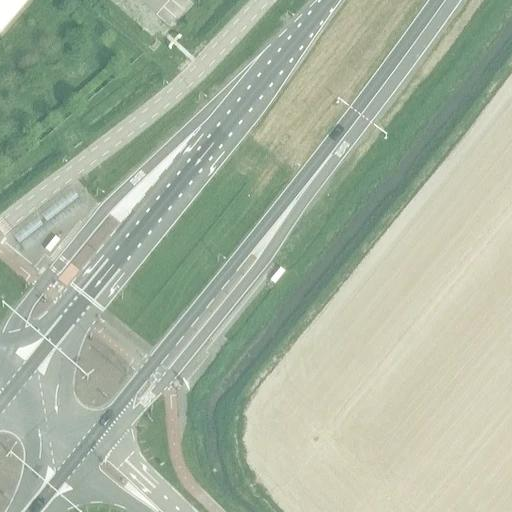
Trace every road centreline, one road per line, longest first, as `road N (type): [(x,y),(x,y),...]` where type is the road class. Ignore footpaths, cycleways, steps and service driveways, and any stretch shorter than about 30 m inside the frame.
road 1 (primary): [(84,450),(435,0)]
road 2 (primary): [(328,0),(24,373)]
road 3 (unclassified): [(0,226),(211,60),(264,0)]
